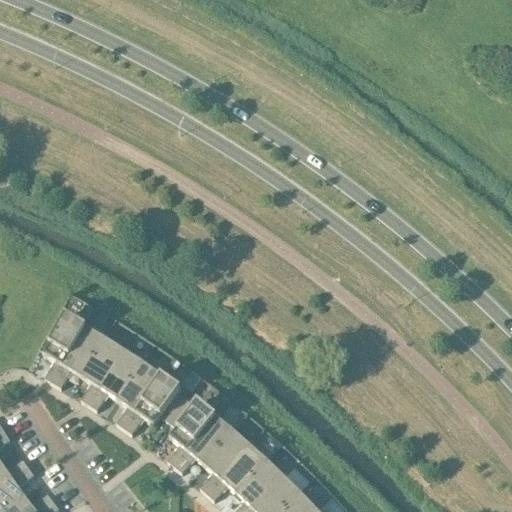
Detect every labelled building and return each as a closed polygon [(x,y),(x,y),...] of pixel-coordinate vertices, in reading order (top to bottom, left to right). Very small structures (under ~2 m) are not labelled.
[(84,307),(79,317),(86,321),(91,311),(84,307)] [(54,367),(44,384),(53,389),(85,332),(65,320),(43,360),(54,367)] [(60,393),(70,376),(81,382),(98,354),(104,344),(85,332),(53,389),(60,393)] [(104,344),(98,354),(81,382),(91,389),(80,405),(88,411),(96,399),(123,356),(104,344)] [(123,356),(96,399),(88,411),(96,416),(107,399),(117,406),(142,368),(123,356)] [(127,413),(116,429),(123,434),(161,381),(142,368),(117,406),(127,413)] [(153,431),(160,422),(168,428),(185,405),(177,398),(180,394),(161,381),(123,434),(131,440),(142,423),(153,431)] [(179,451),(167,466),(174,472),(215,422),(197,407),(194,411),(185,405),(168,428),(176,434),(169,443),(179,451)] [(194,463),(203,471),(232,436),(215,422),(174,472),(181,478),(194,463)] [(249,451),(232,436),(203,471),(212,479),(199,493),(206,500),(249,451)] [(0,451),(10,446),(5,438),(0,440),(0,451)] [(213,506),(226,491),(235,499),(266,466),(249,451),(206,500),(213,506)] [(0,492),(28,473),(23,465),(6,477),(0,467),(0,492)] [(244,508),(239,511),(252,511),(282,481),(266,466),(235,499),(244,508)] [(0,492),(0,511),(9,511),(24,502),(17,492),(33,481),(28,473),(0,492)] [(283,511),(299,497),(282,481),(252,511),(283,511)] [(312,511),(299,497),(283,511),(312,511)] [(47,500),(31,511),(24,502),(9,511),(46,511),(53,507),(47,500)]
